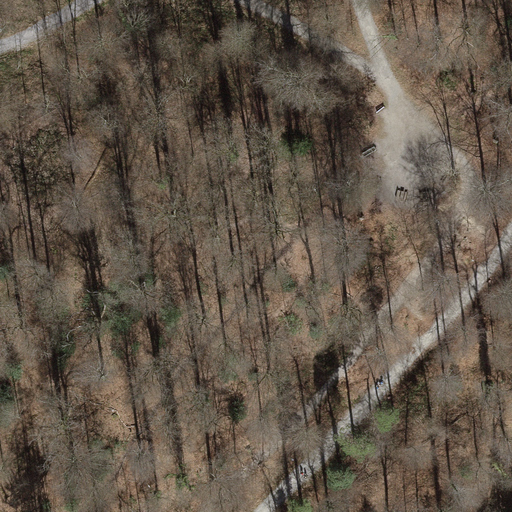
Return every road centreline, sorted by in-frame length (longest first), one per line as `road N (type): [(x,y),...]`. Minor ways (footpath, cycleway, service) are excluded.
road 1 (track): [(212,511),(439,251),(464,197),(467,172),(387,84),(362,0)]
road 2 (track): [(265,511),(419,351),(511,236)]
road 3 (track): [(241,0),(387,84)]
